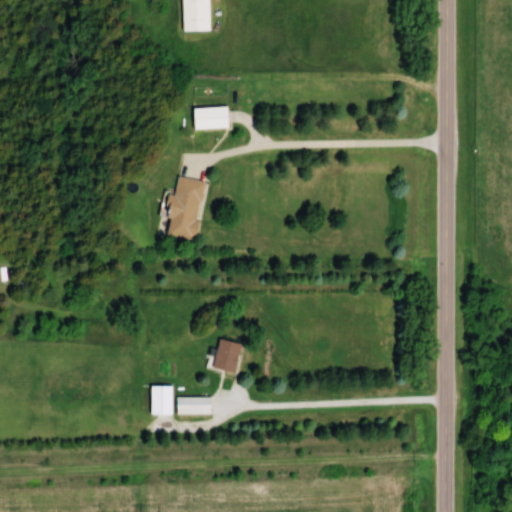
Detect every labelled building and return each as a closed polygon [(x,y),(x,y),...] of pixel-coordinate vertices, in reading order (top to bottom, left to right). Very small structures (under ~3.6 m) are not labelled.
[(208,0),(176,0),(178,32),(209,31),(208,0)] [(222,107),(187,107),(187,128),(222,128),(222,107)] [(161,234),(189,240),(200,182),(173,176),(169,196),(160,194),(156,216),(164,218),(161,234)] [(231,373),(236,343),(213,340),(208,369),(231,373)] [(145,415),(166,415),(166,386),(145,386),(145,415)] [(207,414),(207,398),(171,398),(171,414),(207,414)]
